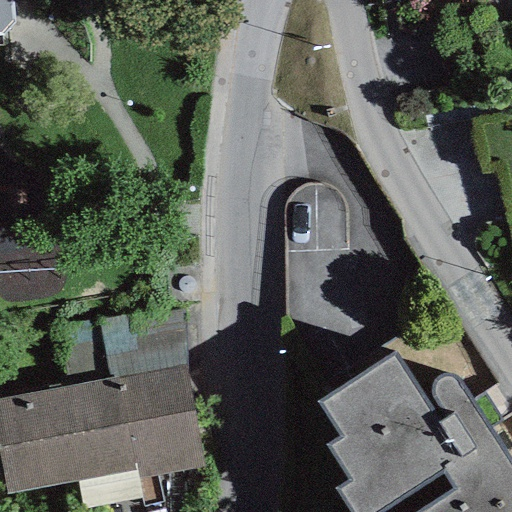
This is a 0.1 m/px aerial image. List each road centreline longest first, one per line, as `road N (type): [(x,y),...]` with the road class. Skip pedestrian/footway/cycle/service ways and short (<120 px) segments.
road 1 (residential): [(259,0),(240,142),(239,282),(260,438),(253,511)]
road 2 (residential): [(344,0),(377,133),(452,287),(511,371)]
